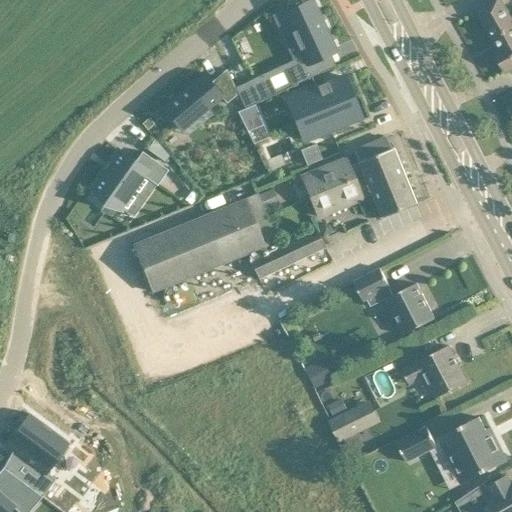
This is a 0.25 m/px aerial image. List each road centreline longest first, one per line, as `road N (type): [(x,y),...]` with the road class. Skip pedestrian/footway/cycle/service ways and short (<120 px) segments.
road 1 (unknown): [(461,216),(220,327),(187,331),(158,326),(134,305),(120,246),(132,229),(212,197)]
road 2 (residential): [(12,362),(36,241),(69,161),(249,0)]
road 3 (tertiary): [(511,250),(383,0)]
road 4 (residential): [(12,362),(98,426),(139,511)]
